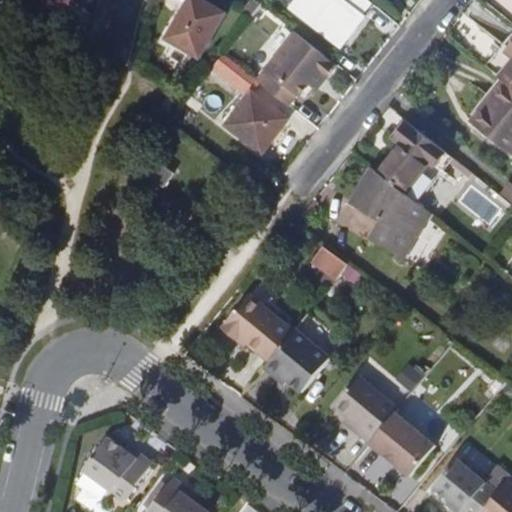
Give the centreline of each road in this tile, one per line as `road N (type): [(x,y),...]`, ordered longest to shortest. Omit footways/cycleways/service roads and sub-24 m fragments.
road 1 (residential): [(10,511),(43,380),(54,361),(78,349),(102,352),(154,379),(330,511)]
road 2 (track): [(109,85),(48,321),(54,361)]
road 3 (residential): [(449,0),(297,190)]
road 4 (track): [(154,379),(278,213)]
